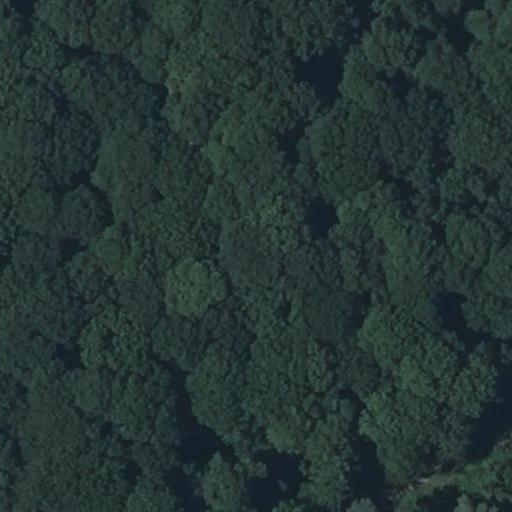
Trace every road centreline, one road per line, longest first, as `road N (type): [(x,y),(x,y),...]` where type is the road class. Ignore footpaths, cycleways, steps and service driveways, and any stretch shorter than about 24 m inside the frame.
road 1 (track): [(511,442),(365,511)]
road 2 (track): [(458,0),(511,110)]
